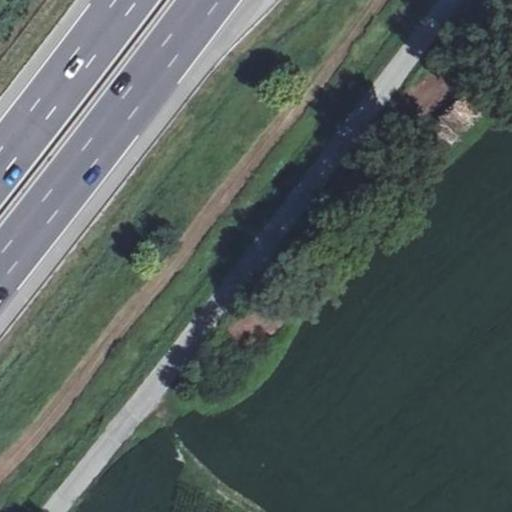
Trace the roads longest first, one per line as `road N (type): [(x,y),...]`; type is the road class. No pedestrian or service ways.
road 1 (unclassified): [(445,0),(124,429),(52,511)]
road 2 (motorway): [(0,270),(208,0)]
road 3 (motorway): [(128,0),(0,165)]
